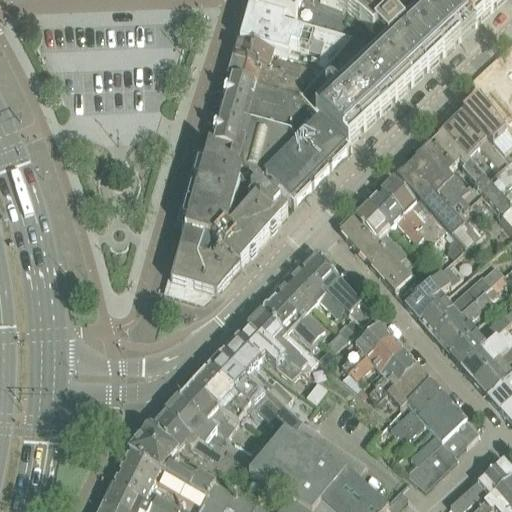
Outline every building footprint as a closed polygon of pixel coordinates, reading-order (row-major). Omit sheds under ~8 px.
[(253,0),(250,12),(286,23),(314,31),(319,33),(341,39),(351,0),(253,0)] [(437,0),(405,31),(392,18),(407,4),(403,0),(351,0),(341,39),(349,42),(351,43),(326,72),(314,86),(301,101),(322,124),(351,155),(352,154),(348,149),(507,0),(437,0)] [(286,23),(250,12),(240,47),(274,57),(288,61),(291,51),(307,56),(311,42),(323,46),(317,69),(326,72),(351,43),(349,42),(341,39),(319,33),(314,31),(312,39),(284,31),(286,23)] [(240,47),(235,64),(299,82),(302,69),(278,62),(274,64),(272,64),(274,57),(240,47)] [(299,82),(235,64),(230,81),(301,101),(314,86),(299,82)] [(301,101),(230,81),(211,148),(210,152),(271,205),(279,197),(294,213),(351,155),(322,124),(301,101)] [(511,146),(479,103),(462,118),(509,171),(489,188),(502,203),(511,193),(511,146)] [(443,137),(485,183),(489,188),(509,171),(462,118),(443,137)] [(443,137),(432,148),(454,173),(460,168),(465,173),(463,175),(478,190),(485,183),(443,137)] [(432,148),(421,158),(462,205),(470,197),(451,176),(454,173),(432,148)] [(210,152),(186,238),(213,247),(242,273),(288,220),(271,205),(210,152)] [(421,158),(409,170),(432,195),(453,219),(465,209),(462,205),(421,158)] [(409,170),(397,182),(421,206),(434,220),(433,222),(447,238),(455,246),(465,257),(489,236),(465,209),(453,219),(432,195),(409,170)] [(478,190),(474,193),(501,226),(511,238),(511,213),(502,203),(489,188),(485,183),(478,190)] [(395,184),(381,197),(424,244),(425,243),(432,251),(447,238),(433,222),(425,229),(412,215),(418,209),(409,198),(395,184)] [(397,228),(417,250),(424,244),(381,197),(368,209),(391,234),(397,228)] [(368,209),(356,222),(398,269),(398,268),(420,292),(427,286),(405,262),(385,240),(391,234),(368,209)] [(398,269),(356,222),(340,237),(403,307),(420,292),(398,268),(398,269)] [(172,288),(217,301),(242,273),(213,247),(186,238),(172,288)] [(449,251),(448,260),(454,267),(465,257),(455,246),(449,251)] [(331,275),(320,263),(314,262),(303,274),(318,290),(327,300),(344,316),(347,320),(362,334),(374,324),(331,275)] [(452,269),(405,310),(420,327),(445,305),(440,299),(450,291),(451,292),(463,282),(452,269)] [(318,290),(303,274),(289,288),(313,313),(319,306),(336,324),(340,319),(344,316),(327,300),(318,290)] [(445,305),(420,327),(435,343),(485,299),(491,293),(484,285),(482,283),(450,311),(445,305)] [(289,288),(276,302),(300,327),(321,347),(324,344),(320,340),(324,336),(307,319),(313,313),(289,288)] [(491,307),(485,299),(435,343),(449,360),(475,337),(473,334),(467,328),(491,307)] [(276,302),(262,316),(287,340),(293,334),(314,355),(318,351),(321,347),(300,327),(276,302)] [(252,327),(249,330),(290,369),(301,377),(306,380),(312,373),(318,367),(306,355),(287,340),(262,316),(252,327)] [(505,319),(480,342),(475,337),(449,360),(461,373),(503,335),(511,328),(505,320),(505,319)] [(348,380),(350,378),(349,378),(367,362),(368,363),(391,342),(380,329),(356,351),(361,356),(342,372),(348,380)] [(290,369),(249,330),(236,343),(261,367),(267,361),(293,386),(301,377),(290,369)] [(511,345),(503,335),(461,373),(473,387),(511,352),(511,345)] [(380,376),(403,355),(402,354),(397,348),(391,342),(368,363),(367,362),(349,378),(350,378),(348,380),(342,385),(358,397),(363,393),(356,386),(374,371),(380,376)] [(236,343),(221,359),(263,398),(280,416),(283,412),(292,402),(275,385),(270,390),(254,374),(261,367),(236,343)] [(488,404),(511,382),(511,379),(511,378),(505,371),(511,365),(511,352),(473,387),(488,404)] [(376,395),(368,401),(375,409),(387,398),(417,370),(403,355),(380,376),(385,382),(373,392),(376,395)] [(209,372),(207,373),(208,373),(234,397),(244,406),(250,410),(256,414),(273,434),(280,442),(285,437),(294,443),(304,426),(283,412),(280,416),(263,398),(221,359),(219,360),(220,361),(218,364),(216,363),(215,364),(216,365),(210,373),(209,372)] [(406,410),(429,384),(417,370),(387,398),(402,414),(406,410)] [(208,373),(206,376),(205,375),(204,376),(205,377),(195,388),(194,387),(191,390),(219,414),(239,427),(249,412),(250,410),(244,406),(234,397),(208,373)] [(511,382),(488,404),(501,418),(511,408),(511,382)] [(410,416),(389,436),(396,443),(397,442),(442,399),(429,384),(406,410),(410,416)] [(307,402),(317,409),(327,396),(328,394),(319,387),(307,402)] [(191,390),(179,403),(208,429),(216,434),(228,442),(233,436),(239,427),(219,414),(191,390)] [(454,412),(442,399),(397,442),(404,450),(425,431),(429,436),(454,412)] [(179,403),(166,417),(193,441),(198,446),(205,450),(216,434),(208,429),(179,403)] [(511,408),(501,418),(511,430),(511,408)] [(466,426),(454,412),(429,436),(434,442),(414,460),(410,464),(417,471),(424,464),(433,456),(440,450),(466,426)] [(166,417),(152,432),(179,456),(185,449),(196,457),(217,471),(230,479),(236,470),(223,462),(205,450),(198,446),(193,441),(166,417)] [(320,460),(331,445),(304,426),(294,443),(320,460)] [(466,426),(440,450),(455,463),(479,440),(466,426)] [(130,457),(162,475),(208,502),(225,511),(267,511),(241,495),(238,500),(199,477),(196,482),(169,466),(179,456),(152,432),(130,457)] [(280,442),(273,434),(265,444),(274,450),(280,442)] [(280,442),(274,450),(262,464),(250,479),(290,505),(301,511),(317,511),(322,507),(346,477),(320,460),(294,443),(285,437),(280,442)] [(253,459),(262,464),(274,450),(265,444),(253,459)] [(331,445),(320,460),(346,477),(356,485),(367,470),(331,445)] [(378,462),(381,459),(384,455),(373,445),(367,452),(378,462)] [(433,456),(450,474),(457,467),(458,466),(455,463),(440,450),(433,456)] [(386,454),(384,455),(381,459),(388,465),(393,460),(386,454)] [(442,482),(450,474),(433,456),(424,464),(442,482)] [(113,491),(146,508),(162,475),(130,457),(113,491)] [(241,473),(250,479),(262,464),(253,459),(241,473)] [(416,472),(434,490),(442,482),(424,464),(417,471),(416,472)] [(502,467),(452,511),(468,511),(485,497),(490,503),(511,482),(511,476),(503,466),(502,467)] [(425,497),(434,490),(416,472),(406,481),(425,497)] [(386,511),(373,500),(356,485),(346,477),(322,507),(327,511),(386,511)] [(507,511),(511,508),(511,482),(490,503),(478,511),(493,511),(494,511),(507,511)] [(146,508),(113,491),(104,509),(109,511),(153,511),(151,511),(146,508)] [(408,504),(401,498),(388,511),(402,511),(410,505),(408,503),(408,504)] [(151,511),(153,511),(179,511),(156,500),(151,511)] [(225,511),(208,502),(202,511),(225,511)]
